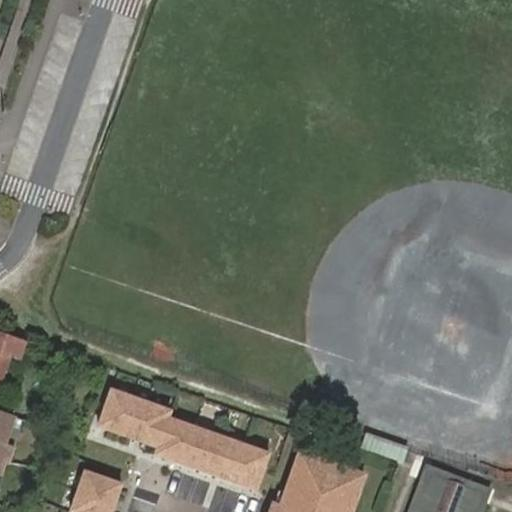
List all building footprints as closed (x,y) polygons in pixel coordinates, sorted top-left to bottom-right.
[(0,375),(12,343),(0,338),(0,375)] [(12,343),(0,375),(0,378),(7,359),(18,362),(23,347),(12,343)] [(169,413),(110,393),(97,430),(157,450),(155,457),(257,492),(269,455),(167,420),(169,413)] [(8,462),(13,448),(5,444),(15,418),(8,416),(0,435),(0,459),(3,461),(8,462)] [(367,435),(363,450),(404,462),(408,446),(367,435)] [(353,477),(302,460),(297,474),(289,472),(275,511),(268,509),(267,511),(350,511),(357,494),(348,491),(353,477)] [(112,511),(121,487),(84,475),(71,511),(112,511)] [(471,511),(475,500),(477,493),(424,475),(411,511),(471,511)]
